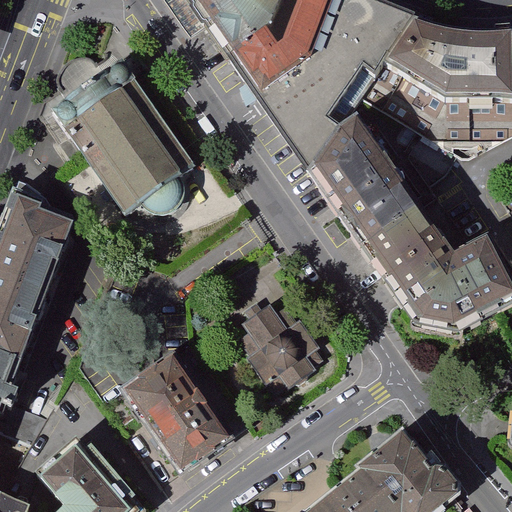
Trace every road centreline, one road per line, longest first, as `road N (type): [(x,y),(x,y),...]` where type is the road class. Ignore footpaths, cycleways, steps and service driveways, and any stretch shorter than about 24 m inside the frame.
road 1 (residential): [(137,0),(400,375)]
road 2 (residential): [(400,375),(209,511)]
road 3 (residential): [(426,410),(504,511)]
